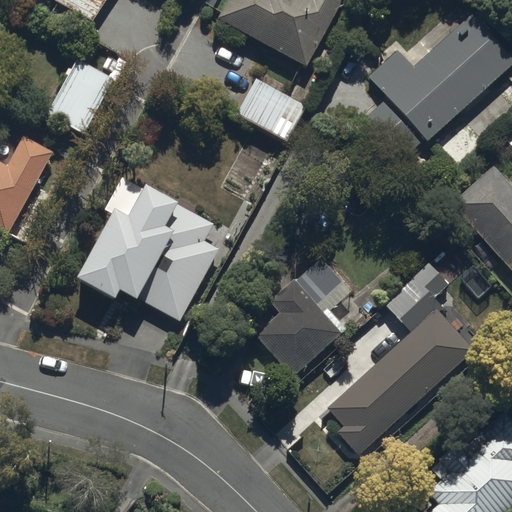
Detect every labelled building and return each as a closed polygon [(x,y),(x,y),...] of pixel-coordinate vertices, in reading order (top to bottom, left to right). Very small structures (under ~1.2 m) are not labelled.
[(109,0),(58,0),(56,5),(95,27),(109,0)] [(229,0),(217,23),(307,71),(345,0),(229,0)] [(511,66),(511,65),(468,18),(431,53),(418,39),(406,50),(396,40),(378,56),(383,62),(365,78),(427,145),(511,66)] [(115,85),(80,65),(49,118),(85,139),(115,85)] [(255,83),(235,119),(287,148),(308,112),(255,83)] [(418,149),(382,106),(353,132),(389,174),(418,149)] [(0,234),(9,240),(56,158),(24,139),(6,170),(0,166),(0,234)] [(511,190),(492,168),(449,206),(511,278),(511,190)] [(116,217),(77,285),(118,308),(123,299),(139,308),(141,304),(181,327),(222,256),(205,246),(215,229),(147,190),(128,224),(116,217)] [(279,315),(253,338),(290,381),(345,332),(337,323),(359,304),(321,261),(270,305),(279,315)] [(382,312),(407,340),(326,414),(343,433),(336,440),(355,461),(472,355),(438,317),(444,311),(435,301),(448,289),(429,268),(382,312)] [(405,511),(511,511),(511,427),(499,413),(429,477),(436,484),(405,511)]
